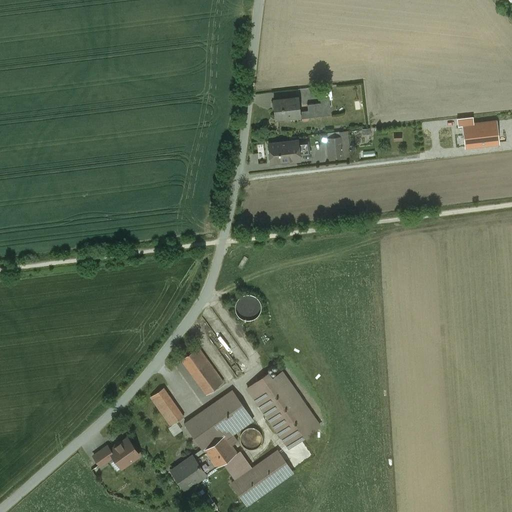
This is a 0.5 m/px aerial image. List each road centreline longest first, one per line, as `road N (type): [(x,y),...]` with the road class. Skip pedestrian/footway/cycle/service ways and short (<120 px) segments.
road 1 (unclassified): [(1,511),(126,399),(205,293),(239,178)]
road 2 (unclassified): [(486,137),(460,152),(239,178)]
road 3 (unclassified): [(239,178),(259,0)]
